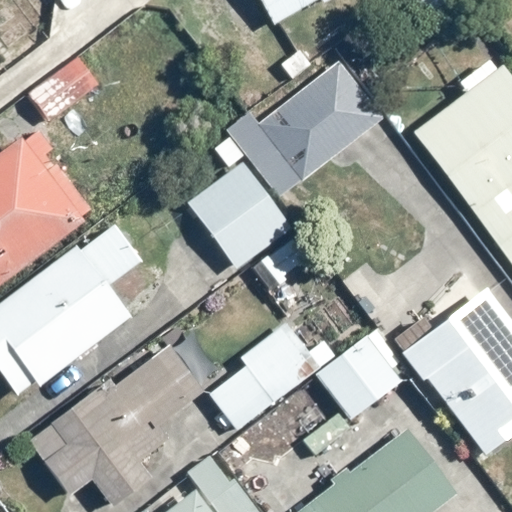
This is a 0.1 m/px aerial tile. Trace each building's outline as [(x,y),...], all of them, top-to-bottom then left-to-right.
[(260,0),(274,24),(316,0),(260,0)] [(95,86),(70,53),(22,88),(46,122),(95,86)] [(511,78),(503,65),(413,128),(511,267),(511,78)] [(245,156),(276,198),(325,164),(275,92),(225,127),(245,156)] [(0,283),(96,209),(92,204),(112,189),(94,166),(75,181),(27,119),(0,140),(0,283)] [(245,267),(292,234),(240,160),(181,201),(233,276),(245,267)] [(0,371),(18,395),(37,381),(40,386),(131,317),(107,285),(140,261),(110,220),(0,303),(0,371)] [(292,234),(245,267),(260,289),(308,256),(292,234)] [(392,303),(363,257),(339,271),(369,318),(392,303)] [(511,429),(511,323),(465,267),(418,304),(423,310),(416,315),(388,337),(415,369),(485,452),(511,429)] [(313,368),(318,365),(284,313),(232,348),(238,357),(204,379),(177,337),(105,384),(103,381),(25,435),(62,492),(90,474),(108,501),(148,475),(135,454),(169,432),(158,415),(201,387),(226,425),(313,368)] [(313,368),(317,374),(347,421),(403,385),(369,332),(318,365),(313,368)] [(435,511),(455,497),(405,430),(298,511),(435,511)] [(211,511),(193,488),(162,511),(211,511)]
